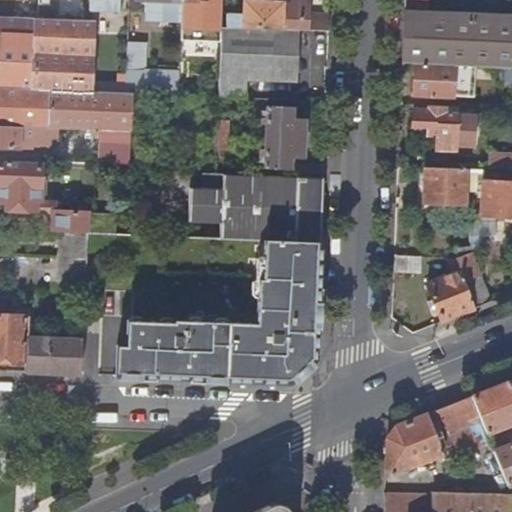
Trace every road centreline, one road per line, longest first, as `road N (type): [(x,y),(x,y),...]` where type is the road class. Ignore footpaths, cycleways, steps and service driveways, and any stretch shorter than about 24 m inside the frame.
road 1 (residential): [(368,0),(357,402)]
road 2 (residential): [(357,402),(301,411),(0,395)]
road 3 (secondary): [(112,511),(357,402)]
road 4 (secondary): [(357,402),(511,339)]
